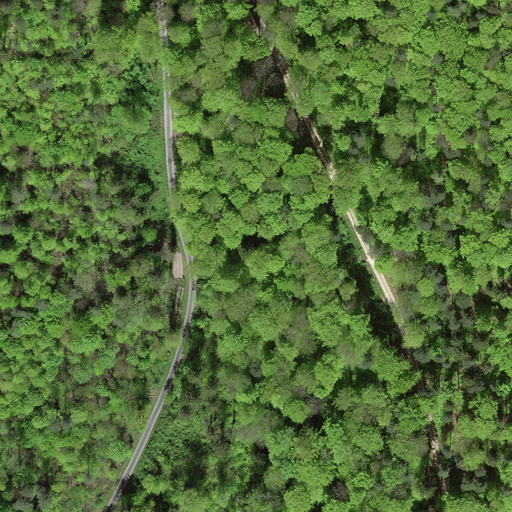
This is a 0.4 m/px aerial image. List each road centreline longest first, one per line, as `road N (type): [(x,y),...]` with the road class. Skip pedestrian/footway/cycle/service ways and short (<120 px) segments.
road 1 (track): [(253,0),(425,393),(446,511)]
road 2 (track): [(109,511),(192,311),(165,144),(156,0)]
